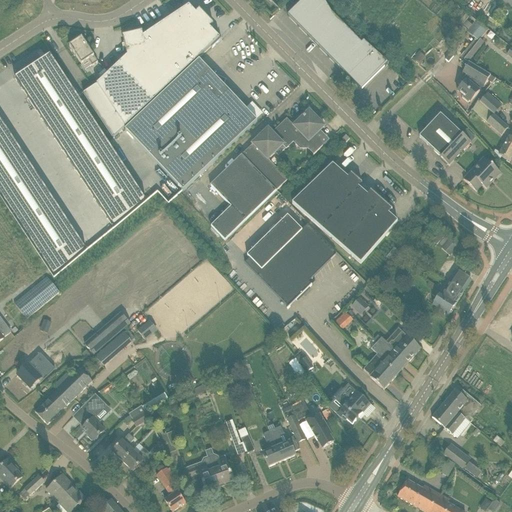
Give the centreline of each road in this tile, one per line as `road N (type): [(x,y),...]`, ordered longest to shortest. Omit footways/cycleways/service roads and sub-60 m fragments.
road 1 (unclassified): [(477,227),(388,157),(229,0)]
road 2 (tertiary): [(378,465),(486,292)]
road 3 (unclassified): [(133,511),(0,394)]
road 4 (unclassified): [(231,511),(303,482),(351,500)]
